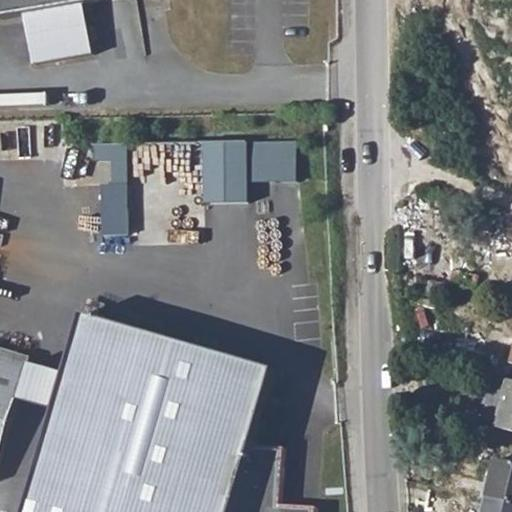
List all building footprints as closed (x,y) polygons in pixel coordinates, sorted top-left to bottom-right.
[(0,0),(0,13),(22,11),(30,60),(90,50),(82,1),(86,0),(0,0)] [(207,202),(249,202),(249,142),(207,142),(207,202)] [(254,182),(297,182),(297,142),(254,142),(254,182)] [(127,185),(127,145),(95,145),(95,161),(114,161),(113,185),(127,185)] [(477,278),(452,272),(447,286),(474,293),(477,278)] [(437,310),(443,285),(430,281),(428,284),(418,282),(413,305),(437,310)] [(286,448),(255,446),(277,370),(87,316),(70,375),(60,411),(30,511),(318,511),(319,508),(282,506),(286,448)] [(0,463),(19,399),(30,363),(31,360),(0,350),(0,463)] [(70,375),(30,363),(19,399),(60,411),(70,375)] [(498,431),(509,383),(487,377),(480,405),(487,407),(482,427),(498,431)] [(511,383),(509,383),(498,431),(511,434),(511,383)] [(511,465),(495,462),(487,501),(493,502),(511,505),(511,465)] [(485,511),(491,511),(493,502),(487,501),(485,511)] [(511,511),(511,505),(493,502),(491,511),(511,511)]
